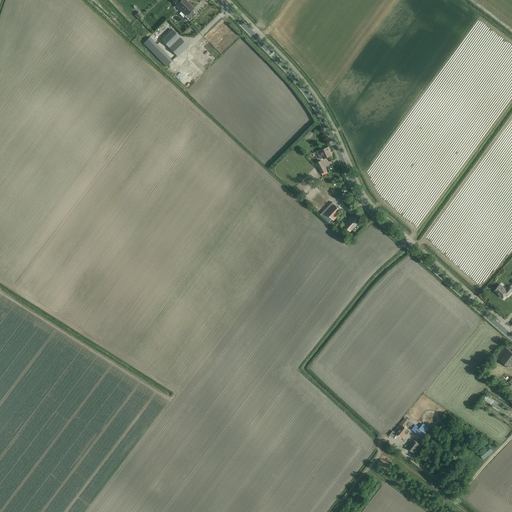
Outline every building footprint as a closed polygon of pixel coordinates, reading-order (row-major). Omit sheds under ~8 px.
[(179,0),(174,0),(173,1),(174,3),(175,4),(177,5),(176,6),(182,12),(183,10),(187,14),(185,17),(189,21),(195,16),(191,12),(194,9),(187,2),(187,3),(183,0),(181,0),(180,1),(179,0)] [(188,45),(172,30),(162,40),(177,56),(188,45)] [(172,61),(150,37),(143,43),(166,67),(172,61)] [(332,156),(328,147),(317,152),(320,159),(323,158),(324,159),(332,156)] [(327,171),(325,167),(321,160),(316,163),(322,174),(327,171)] [(326,219),(330,222),(332,219),(334,221),(342,212),(332,202),(324,211),(329,216),(326,219)] [(353,215),(343,225),(350,231),(362,218),(357,213),(354,217),(353,215)] [(506,291),(500,285),(494,291),(503,298),(505,295),(507,297),(511,290),(511,287),(510,286),(506,291)] [(511,352),(508,349),(508,350),(504,346),(495,357),(509,368),(511,364),(511,352)] [(511,384),(511,378),(505,373),(502,377),(511,384)] [(511,417),(485,400),(483,404),(511,422),(511,417)] [(511,432),(477,411),(474,415),(509,436),(511,432)] [(408,430),(404,426),(406,423),(411,427),(413,424),(405,418),(394,432),(396,433),(401,437),(405,433),(406,434),(407,434),(409,432),(408,430)] [(419,430),(416,433),(423,438),(426,435),(419,430)] [(408,448),(412,452),(419,444),(414,440),(408,448)] [(479,453),(483,458),(484,459),(493,452),(488,446),(479,453)]
